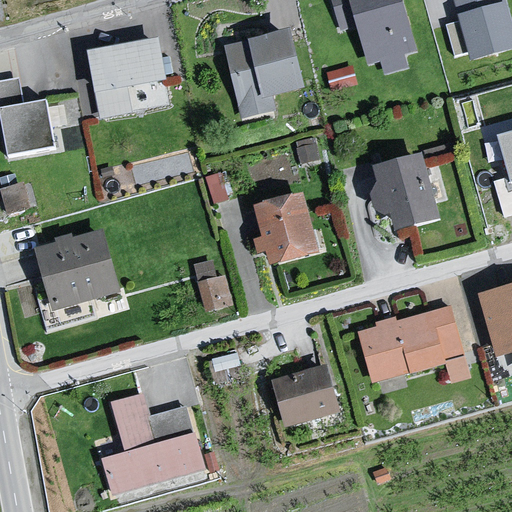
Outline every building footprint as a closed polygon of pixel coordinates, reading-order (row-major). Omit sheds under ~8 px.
[(392,0),(329,0),(333,9),(328,11),(335,35),(347,33),(359,68),(375,65),(378,78),(403,72),(397,56),(409,54),(392,0)] [(511,54),(511,16),(507,0),(453,0),(460,23),(448,27),(457,59),(470,55),(473,66),(511,54)] [(280,35),(215,49),(235,123),(266,119),(265,95),(292,89),(280,35)] [(150,43),(77,54),(83,97),(90,95),(93,123),(127,120),(123,88),(157,83),(150,43)] [(51,122),(81,119),(79,101),(49,103),(51,122)] [(44,105),(0,110),(0,151),(2,160),(53,155),(44,105)] [(511,137),(501,141),(511,177),(511,137)] [(412,157),(364,169),(366,184),(362,194),(363,202),(365,209),(371,216),(381,219),(383,232),(429,221),(412,157)] [(292,196),(246,208),(253,239),(247,242),(249,253),(260,255),(266,267),(309,257),(292,196)] [(96,233),(27,253),(41,313),(114,297),(96,233)] [(207,311),(235,302),(225,272),(217,275),(212,257),(191,264),(207,311)] [(511,284),(469,297),(484,360),(503,352),(508,376),(511,374),(511,284)] [(448,311),(349,334),(367,385),(434,370),(443,386),(465,382),(448,311)] [(323,368),(258,383),(273,432),(332,415),(323,368)] [(114,456),(94,461),(103,500),(199,473),(178,407),(141,419),(135,397),(102,406),(114,456)]
